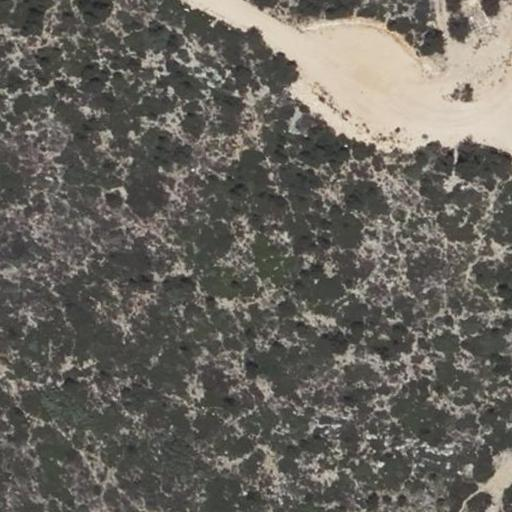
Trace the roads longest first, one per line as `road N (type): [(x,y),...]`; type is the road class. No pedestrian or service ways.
road 1 (track): [(212,0),(453,120),(491,108),(511,88)]
road 2 (track): [(491,108),(442,25),(440,0)]
